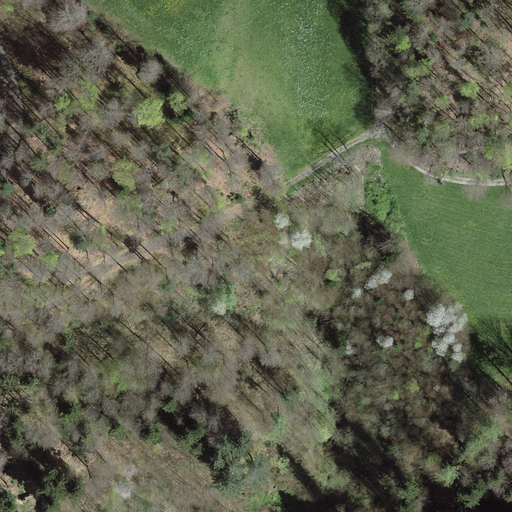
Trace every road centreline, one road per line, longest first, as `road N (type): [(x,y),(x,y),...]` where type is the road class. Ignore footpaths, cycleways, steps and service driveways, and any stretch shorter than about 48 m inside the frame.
road 1 (track): [(374,2),(378,127),(225,219),(108,264),(57,274),(0,256)]
road 2 (track): [(378,127),(429,172),(511,180)]
road 3 (track): [(108,264),(55,304),(0,317)]
road 4 (track): [(0,161),(19,114),(0,49)]
